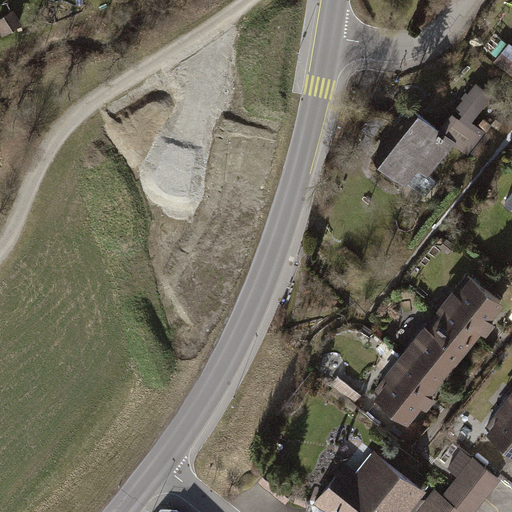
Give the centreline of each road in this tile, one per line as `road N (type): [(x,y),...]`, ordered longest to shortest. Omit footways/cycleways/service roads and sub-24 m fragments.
road 1 (tertiary): [(334,0),(305,150),(273,255),(213,386),(160,464)]
road 2 (track): [(250,0),(62,129),(0,251)]
